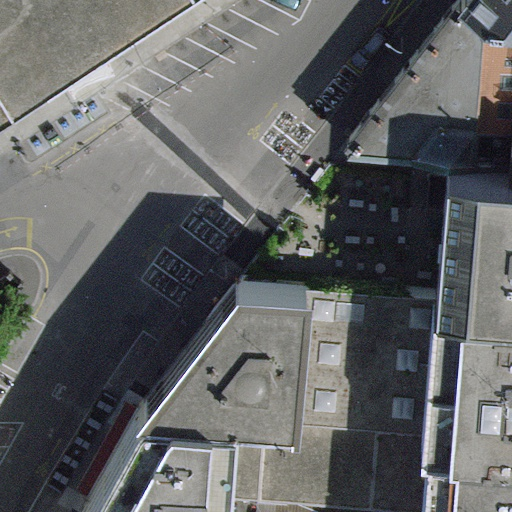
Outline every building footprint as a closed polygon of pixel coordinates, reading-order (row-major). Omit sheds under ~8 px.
[(0,0),(0,123),(188,0),(0,0)] [(511,10),(490,9),(478,0),(459,0),(351,137),(450,146),(511,151),(511,10)] [(511,10),(511,0),(478,0),(490,9),(511,10)] [(439,288),(511,294),(511,151),(450,146),(439,288)] [(299,415),(310,279),(245,273),(149,398),(240,406),(268,412),(299,415)] [(439,288),(310,279),(299,415),(427,425),(439,288)] [(511,294),(439,288),(427,425),(435,425),(511,431),(511,294)] [(232,511),(234,493),(240,406),(149,398),(79,511),(232,511)] [(263,495),(268,412),(240,406),(234,493),(263,495)] [(426,509),(435,425),(427,425),(299,415),(268,412),(263,495),(426,509)] [(426,509),(425,511),(511,511),(511,431),(435,425),(426,509)]
